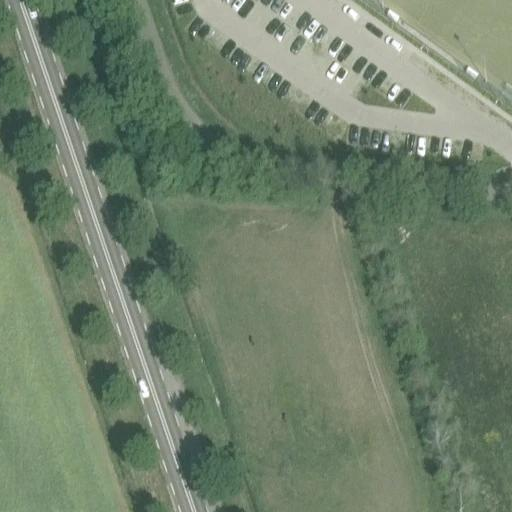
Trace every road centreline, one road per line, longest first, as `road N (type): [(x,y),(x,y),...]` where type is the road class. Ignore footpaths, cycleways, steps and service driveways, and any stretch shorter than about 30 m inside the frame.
road 1 (secondary): [(193,511),(21,0)]
road 2 (residential): [(136,0),(174,99),(217,147),(272,167),(511,195)]
